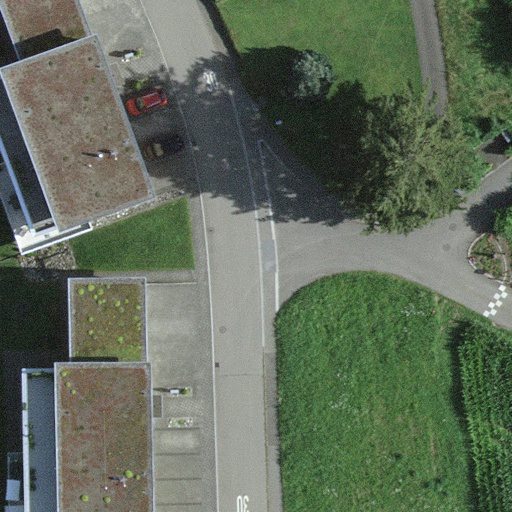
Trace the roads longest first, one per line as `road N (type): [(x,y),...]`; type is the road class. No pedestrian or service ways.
road 1 (residential): [(229,228),(241,511)]
road 2 (residential): [(170,0),(204,100),(229,228)]
road 3 (residential): [(229,228),(343,235),(418,257)]
road 4 (residential): [(418,257),(511,182)]
